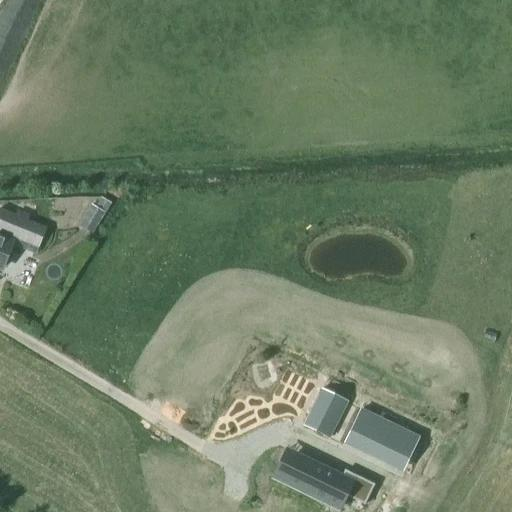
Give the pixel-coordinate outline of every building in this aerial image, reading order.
[(92,236),(112,204),(102,198),(95,208),(92,206),(79,227),(92,236)] [(36,252),(45,230),(26,223),(28,218),(17,213),(15,218),(0,211),(0,270),(1,271),(12,243),(36,252)] [(285,396),(291,388),(256,362),(236,389),(277,419),(288,404),(294,409),(297,405),(285,396)] [(317,397),(304,427),(330,439),(347,403),(320,391),(317,397)] [(364,461),(380,406),(353,398),(337,453),(364,461)] [(404,432),(390,425),(373,459),(387,466),(404,432)] [(374,486),(353,476),(350,483),(341,479),(298,458),(298,459),(286,483),(339,509),(345,497),(364,506),(374,486)]
